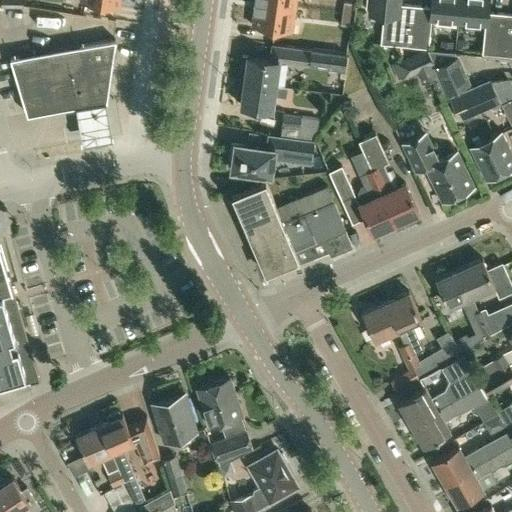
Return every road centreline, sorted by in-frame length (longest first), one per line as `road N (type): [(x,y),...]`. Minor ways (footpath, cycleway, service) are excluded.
road 1 (residential): [(424,511),(299,294)]
road 2 (unknown): [(77,330),(152,298),(154,282),(123,228),(50,241)]
road 3 (secondary): [(371,511),(245,320)]
road 4 (residential): [(299,294),(502,205)]
road 5 (residential): [(93,385),(34,181)]
road 6 (secondary): [(245,320),(192,220),(182,159)]
road 7 (residential): [(153,0),(123,165)]
road 8 (residential): [(93,385),(245,320)]
road 9 (secondary): [(182,159),(205,0)]
